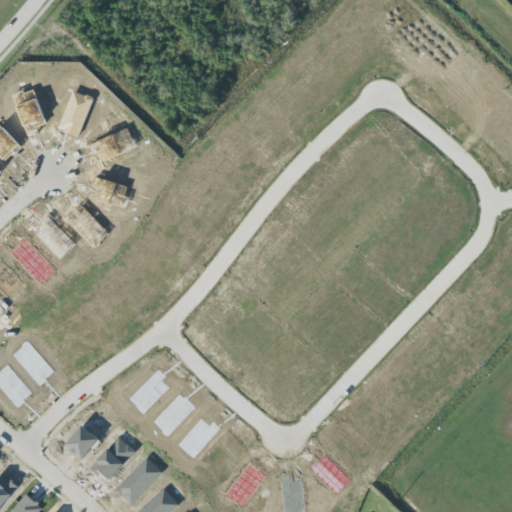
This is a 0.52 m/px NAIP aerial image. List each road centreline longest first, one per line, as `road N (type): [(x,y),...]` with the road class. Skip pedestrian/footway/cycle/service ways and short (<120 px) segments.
road 1 (residential): [(511,203),(494,213),(483,240),(289,447),(164,337),(280,193),(375,103),(419,130),(494,213)]
road 2 (residential): [(164,337),(23,452),(0,438),(47,182)]
